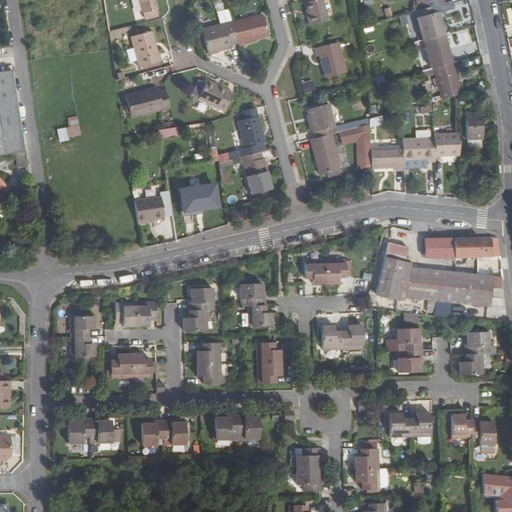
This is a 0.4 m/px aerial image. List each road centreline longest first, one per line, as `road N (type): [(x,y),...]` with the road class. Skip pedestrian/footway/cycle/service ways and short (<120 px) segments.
road 1 (unclassified): [(11,0),(40,191),(42,280)]
road 2 (residential): [(304,230),(42,280)]
road 3 (residential): [(511,221),(386,210),(304,230)]
road 4 (residential): [(304,230),(267,92)]
road 5 (tertiary): [(486,0),(511,139)]
road 6 (residential): [(173,401),(38,403)]
road 7 (residential): [(303,397),(173,401)]
road 8 (residential): [(173,401),(171,335),(111,337)]
road 9 (residential): [(42,280),(38,403)]
